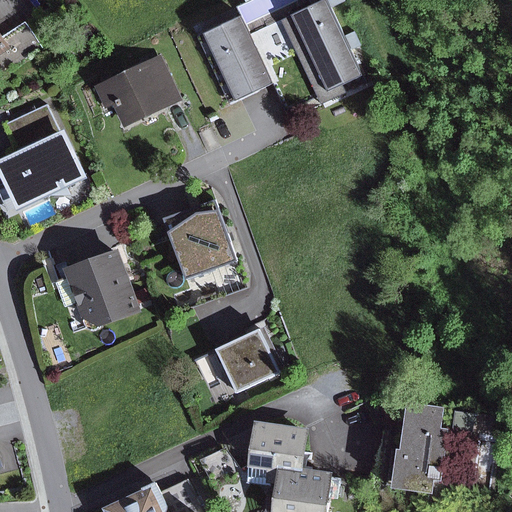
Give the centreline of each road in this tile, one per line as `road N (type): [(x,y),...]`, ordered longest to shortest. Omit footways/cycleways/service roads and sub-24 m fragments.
road 1 (residential): [(0,261),(220,160),(266,286),(210,333)]
road 2 (residential): [(62,511),(331,384)]
road 3 (residential): [(0,288),(62,511)]
